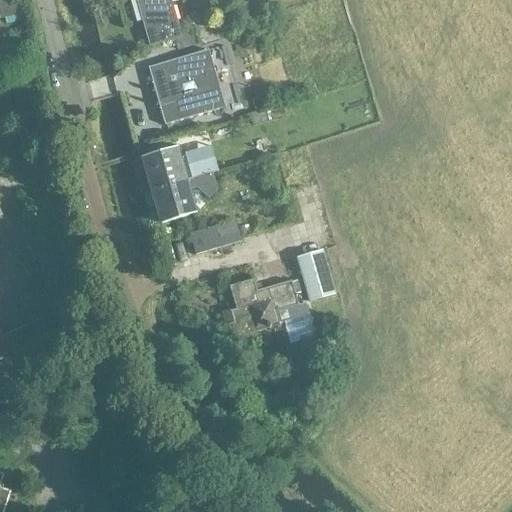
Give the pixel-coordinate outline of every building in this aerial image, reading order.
[(17,0),(0,0),(0,19),(20,15),(17,0)] [(135,0),(131,1),(137,21),(143,20),(150,46),(181,37),(170,0),(135,0)] [(209,51),(149,68),(165,126),(226,109),(209,51)] [(177,149),(143,159),(162,224),(196,214),(189,192),(198,189),(209,200),(218,191),(208,158),(196,154),(192,170),(184,172),(177,149)] [(0,210),(0,362),(4,360),(9,370),(61,348),(47,316),(3,336),(0,330),(0,218),(3,217),(0,210)] [(216,227),(189,234),(196,256),(242,242),(239,232),(220,238),(216,227)] [(323,251),(297,258),(310,303),(335,295),(323,251)] [(256,331),(280,325),(280,323),(285,321),(291,344),(286,345),(293,371),(317,364),(314,354),(319,352),(317,342),(318,336),(313,331),(311,325),(313,319),(308,314),(305,303),(299,304),(292,281),(256,291),(253,279),(230,286),(236,309),(231,310),(234,322),(228,324),(235,348),(259,341),(256,331)] [(75,440),(82,493),(111,489),(104,436),(75,440)] [(0,474),(0,511),(4,511),(11,492),(1,488),(5,476),(0,474)]
